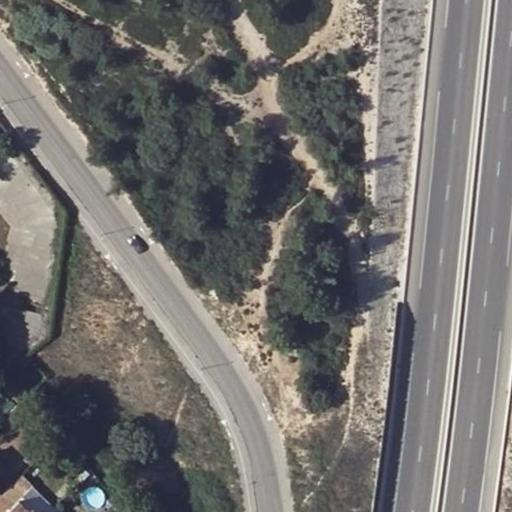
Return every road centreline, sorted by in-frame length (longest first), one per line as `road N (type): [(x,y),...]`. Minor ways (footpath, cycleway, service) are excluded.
road 1 (residential): [(270,511),(255,429),(206,346),(0,75)]
road 2 (trunk): [(472,0),(433,439),(418,511)]
road 3 (trunk): [(480,511),(511,269)]
